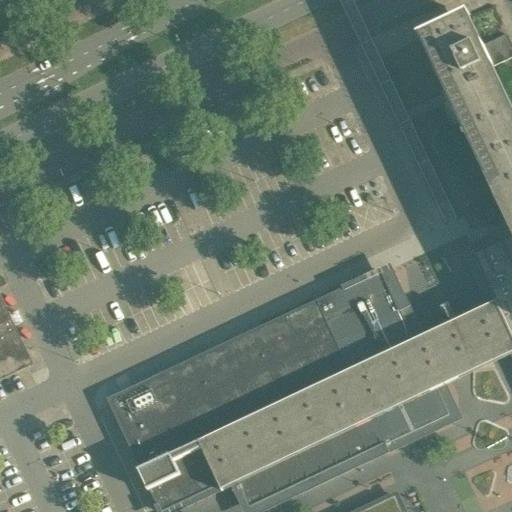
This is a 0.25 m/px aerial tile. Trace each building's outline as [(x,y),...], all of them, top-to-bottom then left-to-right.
[(423,40),(503,212),(511,208),(511,105),(494,67),(504,62),(511,58),(511,44),(507,35),(494,41),(484,46),(471,18),(423,40)] [(507,220),(511,231),(511,208),(503,212),(507,220)] [(511,237),(497,245),(474,256),(496,304),(511,337),(511,237)] [(382,275),(382,274),(110,401),(142,470),(172,456),(175,463),(182,477),(152,491),(162,511),(166,511),(174,508),(215,489),(220,487),(235,480),(237,482),(250,510),(303,485),(449,418),(436,390),(433,384),(434,384),(415,343),(382,275)] [(0,380),(31,365),(0,302),(0,380)] [(398,511),(392,497),(358,511),(398,511)]
